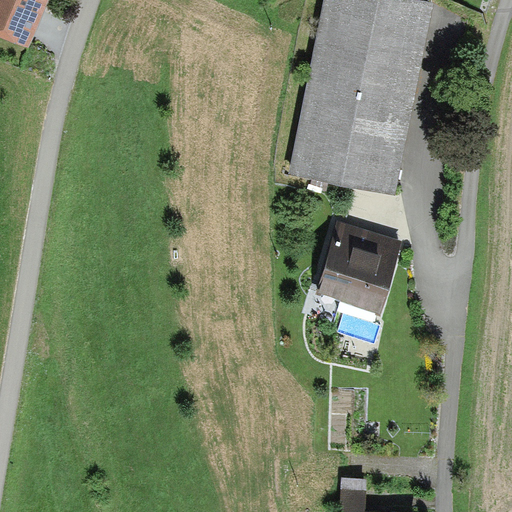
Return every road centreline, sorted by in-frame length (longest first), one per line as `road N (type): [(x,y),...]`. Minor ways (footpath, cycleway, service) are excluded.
road 1 (residential): [(508,0),(468,175),(442,511)]
road 2 (residential): [(0,414),(52,105),(87,0)]
